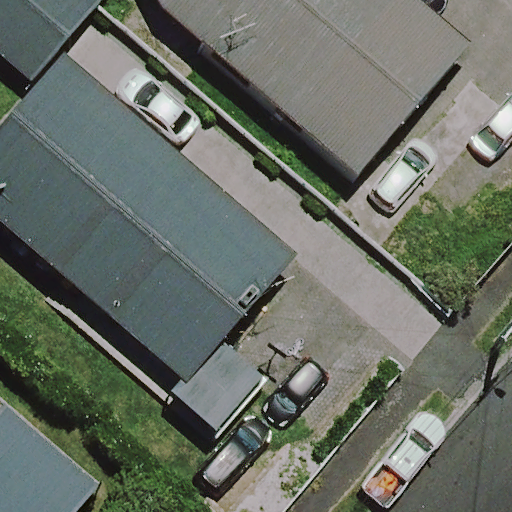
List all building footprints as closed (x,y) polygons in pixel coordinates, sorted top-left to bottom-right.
[(80,0),(0,0),(0,72),(23,93),(94,11),(80,0)] [(370,0),(132,0),(142,19),(339,194),(449,70),(370,0)] [(272,270),(45,78),(0,131),(0,253),(166,394),(272,270)] [(197,432),(123,378),(93,419),(167,473),(197,432)] [(0,511),(72,511),(83,499),(0,428),(0,511)]
